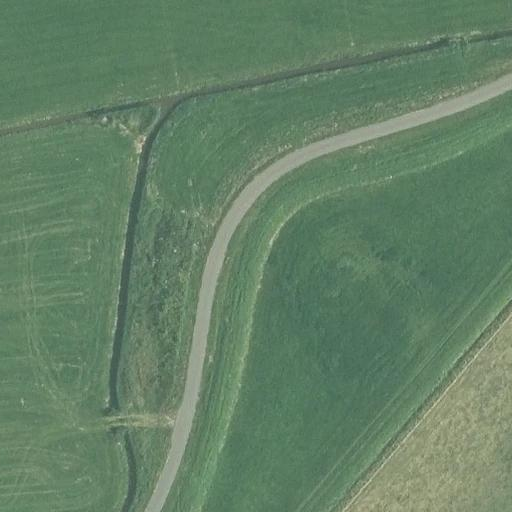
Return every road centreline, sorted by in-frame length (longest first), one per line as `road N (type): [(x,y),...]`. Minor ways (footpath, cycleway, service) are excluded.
road 1 (unclassified): [(152,511),(184,423),(213,265),(245,199),(301,156),(511,82)]
road 2 (unknown): [(288,511),(511,239)]
